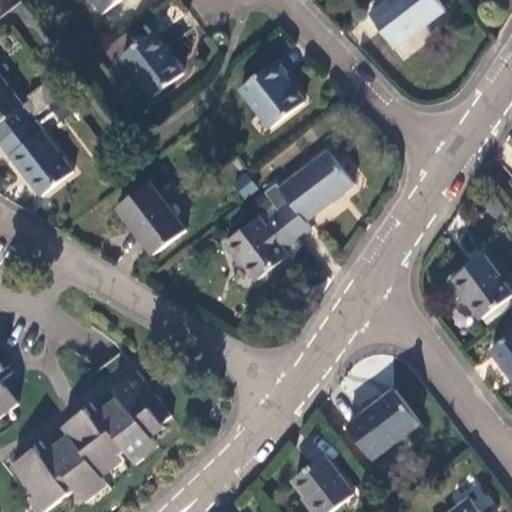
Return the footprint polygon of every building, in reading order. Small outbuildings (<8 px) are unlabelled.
[(81,0),(94,17),(116,0),(81,0)] [(441,9),(433,0),(392,0),(370,18),(394,50),(428,23),(427,20),(441,9)] [(182,72),(151,31),(120,53),(150,94),(182,72)] [(267,128),(300,102),(281,77),(284,75),(274,61),(239,88),(267,128)] [(0,137),(28,116),(0,79),(0,137)] [(68,171),(28,116),(0,137),(0,142),(38,192),(68,171)] [(286,203),(275,211),(297,240),(310,230),(304,223),(350,187),(326,154),(277,190),(286,203)] [(184,228),(148,183),(116,207),(152,253),(184,228)] [(281,252),(297,240),(275,211),(259,223),(256,220),(224,243),(233,257),(236,255),(253,279),(284,257),(281,252)] [(465,260),(479,253),(466,227),(452,233),(465,260)] [(511,297),(483,258),(449,282),(460,297),(464,295),(480,319),(511,297)] [(511,335),(490,352),(511,382),(511,335)] [(115,397),(86,417),(115,456),(120,453),(125,459),(149,443),(143,434),(166,418),(132,371),(109,388),(115,397)] [(0,413),(14,403),(0,384),(0,413)] [(395,389),(347,425),(371,457),(419,422),(395,389)] [(93,471),(115,456),(86,417),(81,410),(57,427),(63,435),(36,454),(30,447),(6,463),(41,509),(70,489),(75,496),(98,480),(93,471)] [(329,511),(353,496),(324,457),(294,479),(310,502),(309,506),(313,511),(329,511)] [(466,496),(483,511),(492,501),(476,486),(466,496)] [(476,511),(467,500),(451,511),(476,511)]
